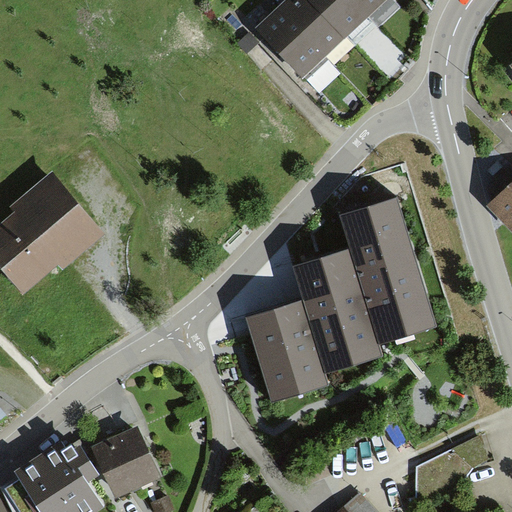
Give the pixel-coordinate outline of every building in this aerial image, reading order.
[(390,0),(389,0),(288,0),(273,14),(256,30),(303,81),(390,0)] [(261,45),(251,33),(238,44),(247,56),(261,45)] [(51,178),(11,211),(16,217),(0,230),(0,269),(24,298),(57,269),(61,274),(103,239),(51,178)] [(511,185),(491,204),(511,226),(511,185)] [(288,273),(298,305),(242,323),(271,415),(333,395),(330,384),(389,365),(387,357),(446,339),(401,198),(336,219),(347,255),(288,273)] [(0,401),(0,420),(9,412),(0,401)] [(441,402),(415,417),(426,437),(452,422),(441,402)] [(149,447),(140,427),(96,446),(118,494),(161,475),(149,447)] [(72,452),(65,441),(18,471),(23,478),(8,488),(24,511),(92,511),(105,504),(89,479),(99,472),(82,446),(72,452)] [(375,511),(360,494),(339,511),(375,511)]
